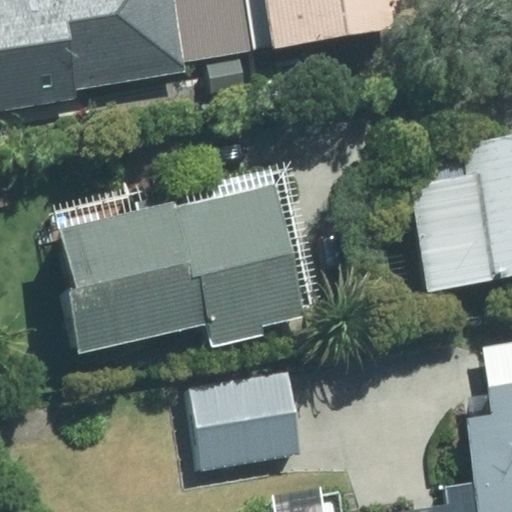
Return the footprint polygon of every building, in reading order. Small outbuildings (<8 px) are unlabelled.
[(0,0),(0,105),(187,74),(185,62),(252,50),(243,0),(0,0)] [(271,0),(279,43),(414,21),(410,0),(271,0)] [(409,181),(428,289),(511,274),(511,133),(461,142),(466,171),(409,181)] [(283,171),(59,225),(89,350),(213,320),(218,341),(318,317),(283,171)] [(511,511),(511,337),(486,342),(498,412),(470,417),(487,511),(511,511)] [(288,369),(187,386),(202,469),(302,451),(288,369)]
